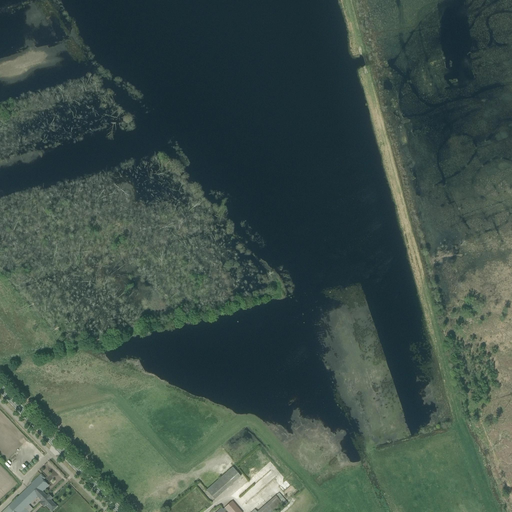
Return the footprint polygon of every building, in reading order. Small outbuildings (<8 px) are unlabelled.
[(207,490),(206,491),(215,500),(241,476),(233,467),(207,490)] [(41,475),(2,511),(21,511),(37,497),(42,501),(41,502),(45,506),(45,505),(50,510),(55,505),(51,500),(48,495),(47,496),(42,492),(49,486),(42,479),(44,477),(41,475)] [(260,482),(245,491),(249,497),(264,487),(260,482)] [(273,511),(286,501),(279,493),(258,511),(257,511),(255,510),(252,511),(225,511),(224,510),(222,508),(216,511),(273,511)] [(241,511),(232,501),(224,508),(227,511),(241,511)]
